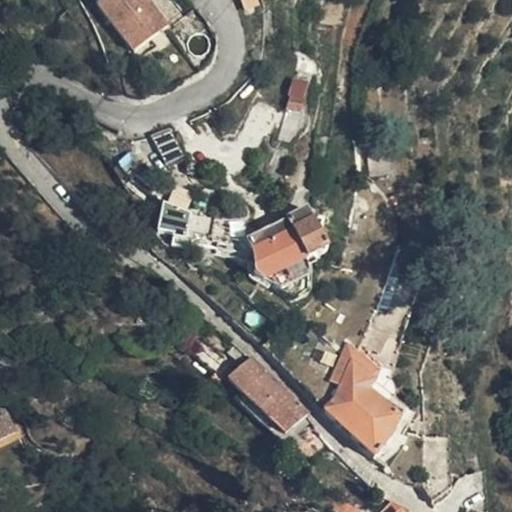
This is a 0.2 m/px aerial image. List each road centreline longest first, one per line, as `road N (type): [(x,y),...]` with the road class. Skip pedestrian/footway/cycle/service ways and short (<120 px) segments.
road 1 (residential): [(0,126),(1,139),(75,215),(148,256),(418,511)]
road 2 (residential): [(217,0),(232,36),(227,75),(166,114),(130,117),(45,79),(14,85),(0,107)]
